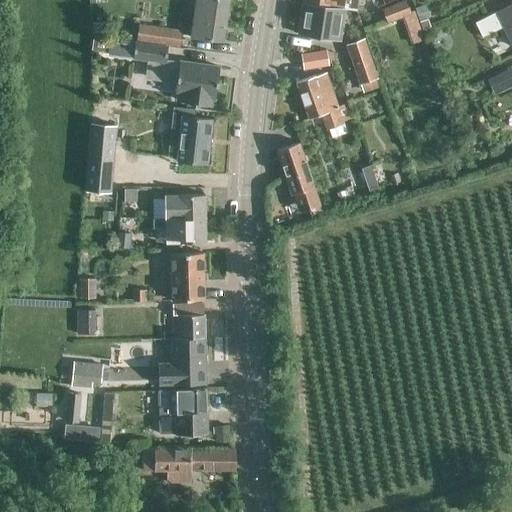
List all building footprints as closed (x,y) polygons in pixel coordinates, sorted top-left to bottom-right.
[(222,42),(228,0),(195,0),(190,37),(222,42)] [(302,0),(302,2),(343,8),(355,10),(356,0),(302,0)] [(405,1),(381,11),(387,24),(411,15),(405,1)] [(343,8),(302,2),(299,25),(303,26),(302,34),(339,39),(343,8)] [(511,2),(474,22),(481,36),(503,26),(505,31),(511,44),(511,2)] [(110,43),(109,55),(132,58),(148,60),(146,69),(162,71),(161,79),(176,82),(174,94),(183,95),(182,102),(210,106),(211,99),(214,99),(218,68),(218,66),(165,59),(166,46),(178,48),(181,31),(138,25),(136,41),(136,42),(135,42),(134,46),(110,43)] [(363,36),(346,42),(360,80),(377,74),(363,36)] [(325,51),(301,55),(303,69),(328,65),(325,51)] [(344,102),(337,105),(325,73),(314,77),(314,75),(295,82),(308,119),(321,114),(326,130),(343,124),(342,120),(350,117),(344,102)] [(114,126),(106,125),(106,116),(90,114),(89,124),(84,189),(108,191),(114,126)] [(207,164),(211,119),(179,116),(175,160),(207,164)] [(319,205),(314,188),(299,143),(276,150),(291,195),(292,195),(298,212),(319,205)] [(176,194),(163,194),(163,217),(163,220),(176,219),(204,218),(203,194),(176,194)] [(163,220),(148,220),(148,229),(163,229),(164,230),(169,230),(169,243),(176,243),(204,242),(204,218),(176,219),(163,220)] [(202,252),(170,253),(171,300),(203,299),(202,252)] [(95,300),(94,281),(79,281),(79,300),(95,300)] [(133,292),(133,303),(146,303),(146,292),(133,292)] [(172,331),(163,331),(163,338),(170,338),(203,337),(203,314),(202,314),(202,304),(171,304),(172,331)] [(77,309),(77,333),(94,334),(94,309),(77,309)] [(203,337),(170,338),(170,362),(158,362),(157,362),(157,384),(167,383),(204,383),(203,337)] [(102,366),(72,363),(70,388),(91,390),(91,384),(100,385),(102,366)] [(205,389),(167,391),(168,415),(174,415),(174,433),(206,432),(205,389)] [(68,390),(63,438),(78,440),(83,391),(68,390)] [(232,474),(233,450),(144,449),(144,473),(232,474)]
